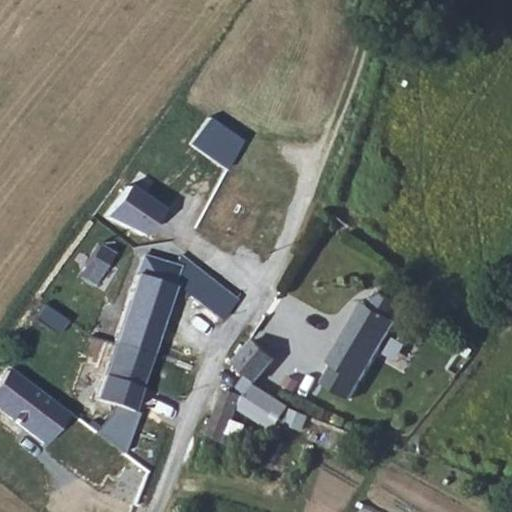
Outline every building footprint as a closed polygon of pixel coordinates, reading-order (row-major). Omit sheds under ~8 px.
[(269,253),(298,199),(197,145),(158,217),(206,243),(216,224),(269,253)] [(134,227),(151,204),(118,180),(101,203),(134,227)] [(170,278),(220,320),(236,299),(178,253),(172,260),(140,249),(123,295),(158,308),(170,278)] [(99,252),(88,270),(101,278),(112,260),(99,252)] [(122,406),(158,308),(123,295),(121,294),(85,392),(122,406)] [(338,354),(369,379),(422,311),(400,294),(389,308),(380,300),(338,354)] [(235,362),(254,378),(272,352),(266,347),(249,335),(235,362)] [(0,387),(0,408),(50,446),(74,415),(13,370),(0,387)] [(226,388),(208,436),(226,443),(229,434),(243,440),(249,424),(235,419),(244,395),(226,388)]
